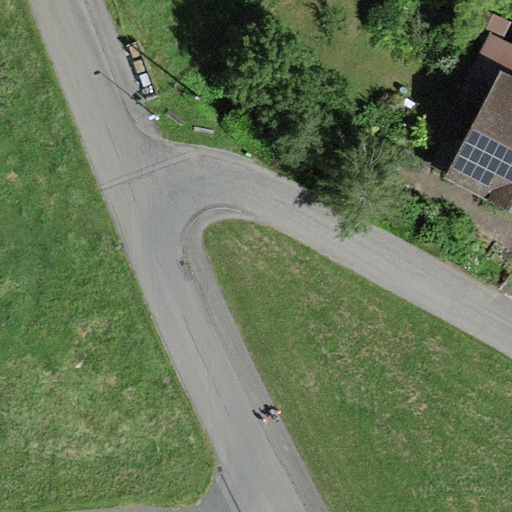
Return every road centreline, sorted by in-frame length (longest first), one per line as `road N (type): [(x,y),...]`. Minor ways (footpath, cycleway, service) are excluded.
road 1 (residential): [(121,178),(190,169),(240,177),(511,322)]
road 2 (residential): [(121,178),(163,288),(278,511)]
road 3 (residential): [(46,0),(121,178)]
